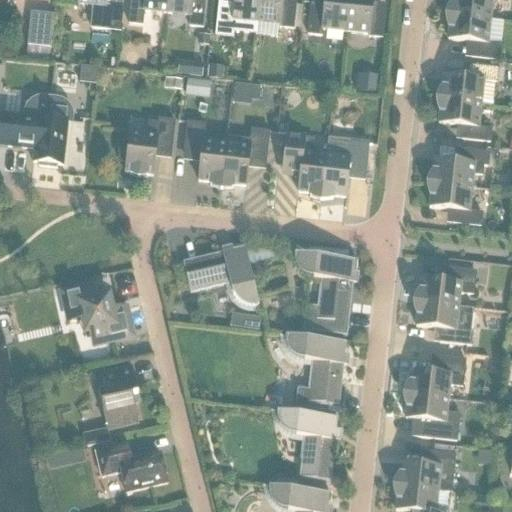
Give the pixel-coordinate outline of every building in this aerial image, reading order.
[(77,0),(77,7),(91,9),(89,31),(120,34),(121,22),(123,0),(77,0)] [(143,14),(166,16),(167,0),(130,0),(128,27),(141,28),(143,14)] [(167,0),(166,16),(190,19),(188,29),(202,31),(205,0),(167,0)] [(218,0),(215,39),(232,41),(233,34),(254,37),(258,0),(218,0)] [(258,0),(254,37),(254,38),(275,40),(277,28),(279,28),(278,30),(292,32),(295,4),(282,3),(282,0),(258,0)] [(345,35),(348,0),(324,0),(323,7),(310,6),(307,37),(321,39),(321,33),(345,35)] [(348,0),(345,35),(368,37),(368,39),(381,41),(384,13),(371,12),(372,0),(348,0)] [(446,18),(489,23),(491,0),(495,0),(505,1),(505,0),(451,0),(451,7),(450,7),(446,17),(446,18)] [(47,66),(52,16),(30,14),(25,63),(47,66)] [(487,46),(489,23),(446,18),(446,19),(447,30),(448,30),(447,42),(472,45),(470,60),(498,63),(500,48),(487,46)] [(200,37),(199,48),(207,48),(208,38),(200,37)] [(190,66),(189,79),(201,80),(202,67),(190,66)] [(437,103),(480,107),(483,84),(496,85),(497,72),(469,69),(468,82),(443,79),(442,91),(440,91),(437,101),(437,103)] [(208,71),(207,81),(221,82),(222,73),(208,71)] [(297,75),(296,88),(308,89),(310,76),(297,75)] [(165,81),(164,91),(180,93),(181,83),(165,81)] [(187,83),(186,97),(197,98),(198,85),(187,83)] [(363,83),(362,94),(377,96),(378,84),(363,83)] [(252,89),(251,102),(258,102),(259,90),(252,89)] [(0,116),(0,148),(26,151),(26,148),(34,149),(32,165),(38,166),(37,170),(56,172),(56,168),(62,169),(63,156),(67,124),(71,124),(71,119),(72,119),(71,116),(71,114),(70,112),(69,109),(68,107),(66,106),(64,104),(62,103),(60,102),(58,101),(56,101),(49,100),(47,121),(24,119),(22,119),(0,116)] [(478,130),(480,107),(437,103),(438,114),(439,114),(438,126),(463,129),(461,142),(489,145),(491,132),(478,130)] [(170,156),(174,124),(158,122),(158,126),(148,125),(146,138),(129,136),(127,147),(121,147),(119,155),(119,163),(125,164),(124,175),(129,176),(129,177),(136,180),(139,180),(146,180),(146,178),(152,179),(155,154),(170,156)] [(220,192),(226,140),(203,137),(204,127),(186,125),(183,157),(200,159),(197,184),(209,185),(209,189),(219,192),(220,192)] [(226,140),(220,192),(221,192),(232,191),(233,188),(245,189),(247,164),(265,166),(268,135),(251,133),(250,142),(226,140)] [(283,168),(282,179),(299,181),(297,195),(309,197),(309,200),(319,203),(320,203),(325,158),(311,157),(313,144),(303,143),(304,139),(286,137),(283,168)] [(325,158),(320,203),(321,203),(332,202),(332,199),(344,200),(346,182),(347,175),(364,177),(368,146),(350,144),(326,141),(325,158)] [(427,187),(471,192),(473,168),(486,169),(488,156),(460,153),(459,166),(433,163),(432,175),(431,175),(427,185),(427,187)] [(468,214),(471,192),(427,187),(428,197),(430,197),(428,211),(453,213),(452,226),(480,229),(481,216),(468,214)] [(248,267),(244,250),(182,265),(189,296),(229,286),(230,294),(234,301),(240,307),(248,310),(256,309),(258,316),(259,316),(248,267)] [(248,267),(281,260),(280,254),(244,250),(248,267)] [(346,339),(354,263),(287,256),(287,257),(294,258),(295,266),(298,273),(304,279),(311,282),(316,282),(320,282),(317,309),(305,308),(302,334),(346,339)] [(414,305),(457,310),(459,296),(472,298),(474,275),(447,272),(445,285),(420,282),(419,294),(418,294),(414,304),(414,305)] [(93,302),(89,288),(61,295),(67,324),(82,321),(85,335),(87,335),(91,349),(132,339),(125,311),(111,314),(108,298),(93,302)] [(456,324),(457,310),(414,305),(414,306),(415,317),(416,318),(415,329),(440,332),(439,345),(470,349),(472,335),(468,335),(469,325),(456,324)] [(234,316),(233,328),(261,331),(262,319),(234,316)] [(338,408),(345,345),(278,338),(278,340),(285,340),(286,348),(289,356),(295,361),(303,364),(311,364),(308,392),(296,391),(294,409),(307,411),(308,405),(338,408)] [(404,398),(447,402),(449,389),(462,390),(464,363),(437,360),(435,377),(410,374),(409,386),(407,386),(404,396),(404,398)] [(107,433),(138,426),(131,399),(137,397),(131,370),(100,377),(103,390),(97,392),(107,433)] [(445,416),(447,402),(404,398),(405,409),(406,410),(405,421),(417,423),(415,440),(455,444),(458,417),(445,416)] [(330,484),(337,421),(270,413),(269,415),(276,416),(277,424),(281,431),(287,436),(295,439),(303,440),(298,480),(330,484)] [(455,456),(456,448),(433,446),(432,453),(455,456)] [(130,463),(126,448),(95,455),(101,480),(121,476),(125,496),(166,486),(159,456),(130,463)] [(81,452),(69,455),(72,469),(84,466),(81,452)] [(394,489),(437,494),(450,495),(454,459),(426,456),(425,469),(400,466),(399,478),(397,478),(394,488),(394,489)] [(326,511),(329,496),(261,488),(261,490),(268,491),(269,499),(273,506),(279,511),(326,511)] [(434,511),(437,494),(394,489),(394,490),(395,501),(396,501),(394,511),(434,511)]
